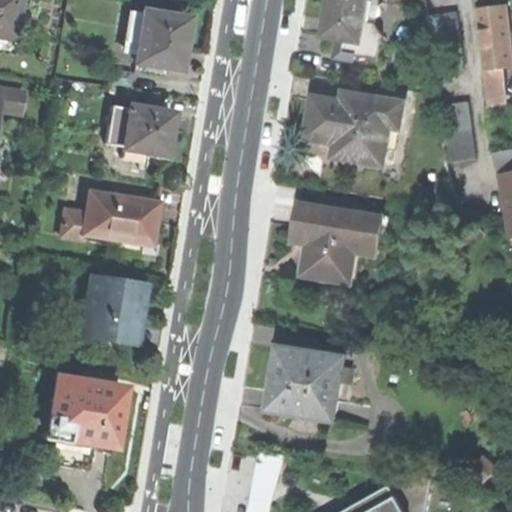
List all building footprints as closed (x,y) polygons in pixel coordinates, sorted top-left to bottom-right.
[(0,0),(0,34),(12,36),(18,0),(0,0)] [(331,0),(329,15),(325,36),(340,39),(337,57),(355,60),(356,58),(379,61),(383,37),(375,26),(364,22),(367,1),(362,0),(331,0)] [(476,9),(484,71),(501,68),(511,67),(511,46),(511,35),(507,6),(476,9)] [(130,12),(126,41),(138,43),(135,64),(158,67),(179,70),(181,51),(186,20),(130,12)] [(457,14),(429,17),(437,73),(464,70),(457,14)] [(501,68),(484,71),(488,106),(505,104),(501,68)] [(133,73),(110,70),(108,85),(131,88),(133,73)] [(22,93),(0,90),(0,112),(19,115),(22,93)] [(312,118),(309,137),(341,142),(339,156),(382,163),(388,126),(398,127),(401,105),(346,97),(344,106),(315,101),(312,118)] [(468,103),(440,107),(448,164),(476,160),(468,103)] [(104,145),(122,147),(128,109),(110,107),(104,145)] [(128,109),(122,147),(121,159),(135,161),(147,163),(148,156),(167,159),(170,139),(167,139),(168,132),(171,115),(129,108),(128,109)] [(497,169),(511,166),(511,149),(494,153),(497,169)] [(511,235),(511,175),(500,177),(507,217),(510,236),(511,235)] [(84,215),(81,234),(143,244),(142,252),(155,254),(158,237),(160,225),(153,224),(156,204),(88,193),(84,215)] [(296,217),(293,232),(311,235),(305,275),(349,282),(354,250),(379,254),(385,216),(298,203),(296,217)] [(80,240),(81,234),(84,215),(63,211),(58,236),(80,240)] [(91,282),(82,339),(137,348),(137,346),(132,345),(135,327),(140,328),(142,316),(146,291),(91,282)] [(275,378),(270,410),(334,421),(341,382),(352,384),(354,371),(343,369),(344,359),(317,355),(319,344),(305,342),(303,353),(279,349),(275,378)] [(50,441),(52,441),(95,448),(108,450),(115,451),(124,394),(105,391),(106,385),(107,381),(89,378),(88,388),(72,385),(58,383),(50,441)] [(95,448),(52,441),(47,470),(90,476),(95,448)] [(275,483),(280,455),(260,451),(255,480),(275,483)] [(286,456),(280,455),(275,483),(255,480),(251,505),(271,508),(286,456)] [(499,468),(484,455),(469,473),(484,486),(499,468)] [(391,473),(389,486),(405,511),(427,511),(432,479),(391,473)] [(343,511),(405,511),(389,486),(343,511)]
